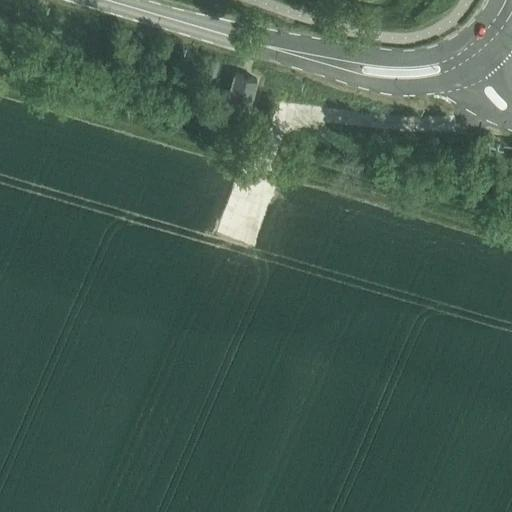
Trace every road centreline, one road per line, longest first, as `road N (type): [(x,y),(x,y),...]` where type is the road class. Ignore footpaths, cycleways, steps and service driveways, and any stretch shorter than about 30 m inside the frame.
road 1 (secondary): [(172,21),(382,86),(433,85),(473,70)]
road 2 (secondary): [(459,45),(422,60),(387,62),(172,21)]
